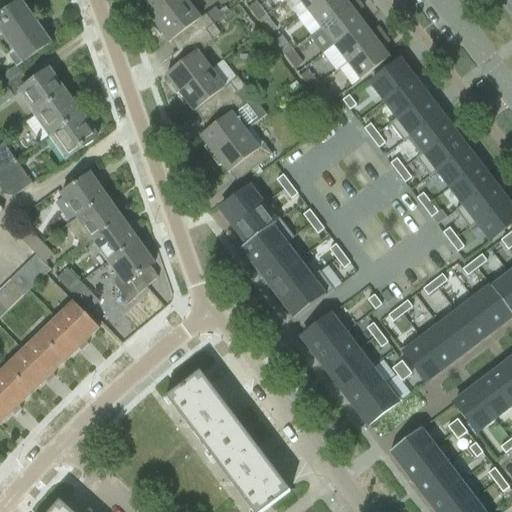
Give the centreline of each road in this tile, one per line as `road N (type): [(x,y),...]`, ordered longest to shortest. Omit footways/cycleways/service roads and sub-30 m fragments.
road 1 (residential): [(209,311),(88,0)]
road 2 (residential): [(363,511),(209,311)]
road 3 (residential): [(55,448),(209,311)]
road 4 (secondary): [(434,0),(510,99)]
